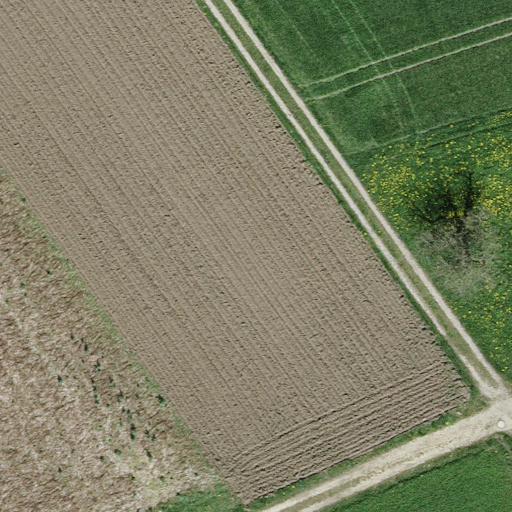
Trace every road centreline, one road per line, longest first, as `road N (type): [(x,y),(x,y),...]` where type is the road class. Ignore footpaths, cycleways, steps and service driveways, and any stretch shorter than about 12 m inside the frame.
road 1 (track): [(175,0),(483,434),(511,506)]
road 2 (track): [(511,426),(307,511)]
